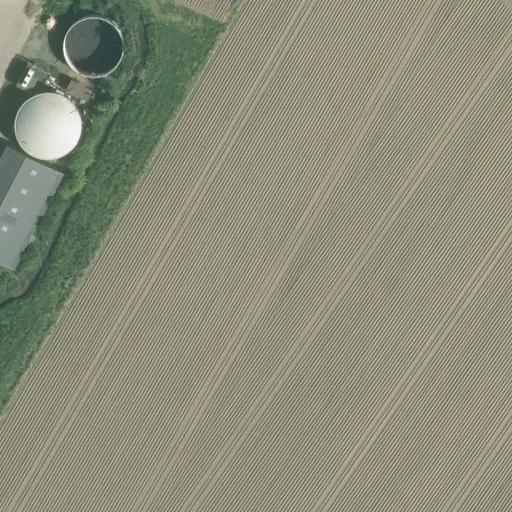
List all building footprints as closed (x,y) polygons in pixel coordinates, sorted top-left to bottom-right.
[(66,39),(65,44),(65,49),(66,54),(68,59),(71,63),(75,67),(79,71),(85,73),(92,75),(100,75),(107,72),(113,69),(118,64),(122,59),(124,52),(125,46),(124,40),(123,34),(120,28),(115,23),(109,19),(101,16),(94,15),(89,15),(83,17),(78,20),(73,25),(69,29),(67,34),(66,39)] [(28,63),(17,84),(31,91),(38,78),(44,80),(48,73),(28,63)] [(104,74),(99,84),(108,88),(113,78),(104,74)] [(72,78),(67,89),(88,100),(94,89),(72,78)] [(17,117),(16,124),(18,132),(21,140),(25,146),(31,150),(38,153),(45,155),(55,155),(65,152),(73,146),(80,137),(82,129),(83,119),(80,109),(75,101),(68,95),(57,90),(47,90),(37,92),(31,95),(24,101),(19,109),(17,117)]
